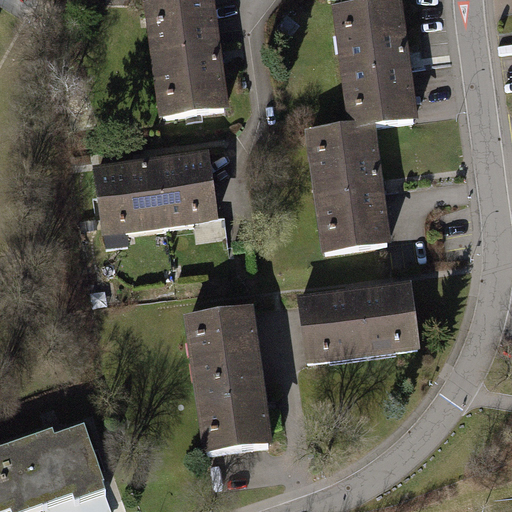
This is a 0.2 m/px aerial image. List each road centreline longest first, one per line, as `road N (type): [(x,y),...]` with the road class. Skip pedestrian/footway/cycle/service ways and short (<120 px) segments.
road 1 (residential): [(460,393),(484,340),(498,239),(471,0)]
road 2 (residential): [(304,511),(397,468),(460,393)]
